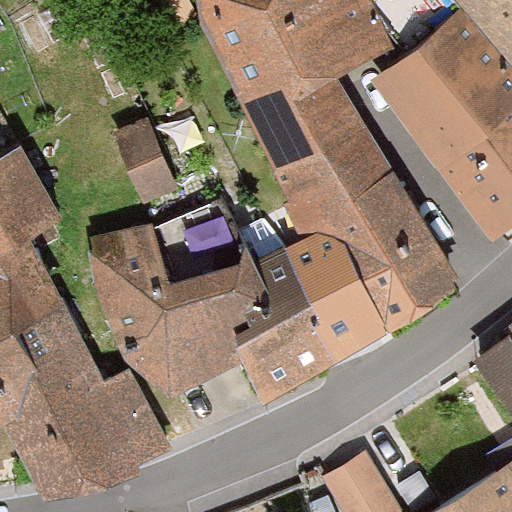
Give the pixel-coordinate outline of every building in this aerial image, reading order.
[(350,218),(421,181),(355,70),(383,54),(413,36),(407,23),(396,0),(207,0),(311,215),(350,218)] [(396,0),(407,23),(425,46),(390,67),(458,169),(511,127),(511,44),(474,0),(396,0)] [(511,0),(493,0),(511,23),(511,0)] [(197,178),(162,114),(103,146),(138,210),(197,178)] [(0,234),(32,241),(79,206),(24,123),(0,138),(0,234)] [(509,235),(511,232),(511,127),(458,169),(509,235)] [(253,309),(287,279),(224,174),(93,240),(170,392),(262,354),(253,309)] [(361,236),(410,321),(484,277),(421,181),(350,218),(361,236)] [(77,294),(32,241),(0,234),(0,463),(31,444),(10,389),(77,294)] [(307,266),(354,350),(410,321),(361,236),(307,266)] [(253,309),(262,354),(277,398),(354,350),(307,266),(287,279),(253,309)] [(10,389),(31,444),(67,497),(191,441),(143,364),(124,372),(77,294),(10,389)] [(511,332),(492,350),(511,376),(511,332)] [(417,511),(380,444),(331,472),(353,511),(417,511)] [(511,511),(511,465),(434,511),(511,511)]
